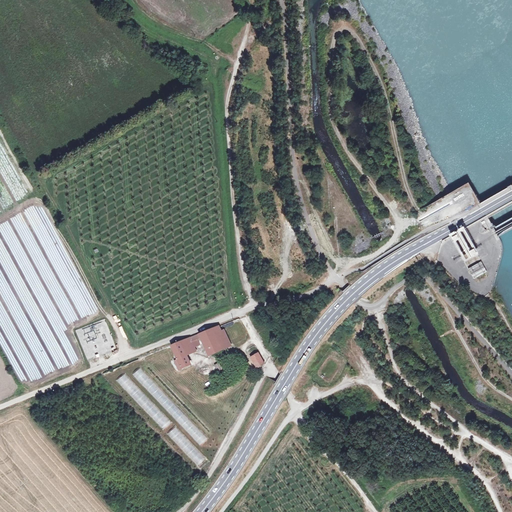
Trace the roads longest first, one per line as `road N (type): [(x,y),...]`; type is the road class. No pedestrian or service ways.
road 1 (secondary): [(511,196),(401,257),(350,296),(305,349),(202,511)]
road 2 (track): [(253,308),(226,110),(257,0)]
road 3 (track): [(0,408),(252,309)]
road 4 (track): [(181,511),(269,366)]
road 5 (track): [(296,411),(373,379),(426,412),(434,406)]
road 6 (track): [(431,282),(480,373),(511,399)]
road 7 (track): [(296,411),(375,511)]
road 8 (track): [(296,411),(223,511)]
road 9 (track): [(136,0),(238,65)]
